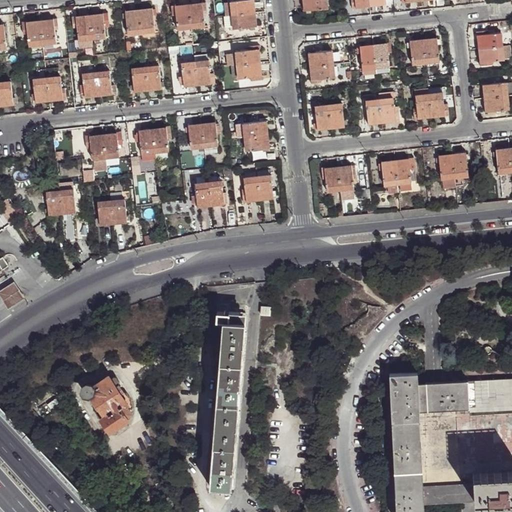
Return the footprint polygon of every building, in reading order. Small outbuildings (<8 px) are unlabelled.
[(232,15),(255,12),(253,0),(237,0),(230,1),(231,3),(232,15)] [(327,0),(303,0),(305,9),(307,9),(312,9),(328,7),(327,0)] [(203,3),(190,4),(192,27),(205,25),(204,13),(207,13),(206,5),(203,6),(203,3)] [(192,27),(190,4),(176,6),(176,9),(173,9),(174,16),(177,16),(178,28),(192,27)] [(154,8),(139,9),(142,32),(156,31),(154,15),(154,10),(154,8)] [(139,9),(126,11),(127,13),(127,18),(129,34),(142,32),(139,9)] [(255,12),(232,15),(234,29),(250,27),(254,26),(257,26),(255,12)] [(90,15),(92,38),(106,37),(105,25),(109,25),(108,17),(104,17),(104,14),(90,15)] [(90,15),(77,16),(77,20),(73,20),(74,28),(78,28),(79,39),(92,38),(90,15)] [(234,29),(232,15),(227,15),(225,15),(227,29),(234,29)] [(54,19),(40,20),(43,44),(57,42),(55,30),(58,29),(57,22),(54,22),(54,19)] [(40,20),(27,22),(27,25),(23,26),(24,35),(28,35),(29,45),(43,44),(40,20)] [(501,33),(477,35),(479,48),(502,46),(501,33)] [(437,38),(423,40),(426,63),(440,61),(437,38)] [(426,63),(423,40),(410,41),(413,64),(426,63)] [(388,43),(360,46),(363,69),(365,69),(376,68),(390,67),(389,53),(392,53),(391,44),(388,45),(388,43)] [(502,46),(479,48),(480,62),(484,62),(484,65),(494,64),(494,61),(504,60),(503,57),(502,46)] [(237,65),(261,62),(259,48),(256,48),(250,49),(236,50),(236,52),(237,65)] [(310,52),(311,65),(334,63),(333,50),(317,51),(312,52),(310,52)] [(209,60),(196,61),(198,84),(211,83),(211,79),(214,79),(214,72),(210,72),(209,60)] [(198,84),(196,61),(182,63),(184,85),(198,84)] [(261,62),(237,65),(238,77),(238,78),(254,76),(260,76),(262,75),(261,62)] [(334,63),(311,65),(312,79),(336,77),(334,63)] [(159,65),(146,67),(148,90),(162,88),(162,86),(161,81),(159,65)] [(146,67),(132,68),(134,84),(134,89),(135,91),(148,90),(146,67)] [(110,71),(96,72),(99,95),(113,94),(112,92),(116,91),(115,84),(112,84),(110,71)] [(99,95),(96,72),(83,74),(84,84),(80,84),(81,93),(85,93),(85,97),(99,95)] [(60,76),(47,78),(49,101),(63,99),(62,96),(66,96),(64,85),(61,86),(60,76)] [(47,78),(33,79),(35,94),(32,94),(33,101),(35,100),(36,102),(49,101),(47,78)] [(11,82),(0,83),(0,106),(13,105),(13,102),(12,98),(11,82)] [(485,84),(483,84),(486,111),(488,111),(493,111),(509,109),(507,95),(506,82),(490,84),(485,84)] [(428,89),(429,94),(431,117),(445,115),(445,111),(448,111),(447,103),(444,103),(442,87),(428,89)] [(429,94),(415,95),(416,106),(413,106),(414,115),(417,115),(418,118),(431,117),(429,94)] [(380,99),(382,122),(395,120),(395,117),(399,117),(398,106),(394,106),(393,98),(380,99)] [(382,122),(380,99),(366,100),(367,116),(368,121),(368,123),(382,122)] [(328,104),(331,127),(346,126),(343,103),(328,104)] [(331,127),(328,104),(314,106),(316,121),(316,127),(317,129),(331,127)] [(245,136),(268,134),(267,120),(264,121),(259,121),(243,123),(245,136)] [(216,121),(202,123),(204,147),(216,145),(219,145),(217,133),(220,133),(220,125),(216,125),(216,121)] [(202,123),(189,124),(189,127),(190,132),(191,148),(204,147),(202,123)] [(166,127),(152,129),(155,152),(167,151),(169,151),(167,139),(172,138),(171,130),(166,130),(166,127)] [(152,129),(139,130),(139,133),(134,134),(135,141),(140,141),(141,154),(155,152),(152,129)] [(117,132),(103,134),(106,158),(120,156),(118,140),(117,135),(117,132)] [(103,134),(89,136),(90,138),(91,143),(92,159),(106,158),(103,134)] [(268,134),(245,136),(246,150),(269,148),(268,134)] [(508,148),(495,150),(497,173),(511,172),(508,148)] [(466,153),(452,154),(454,178),(468,176),(466,153)] [(452,154),(439,156),(441,179),(443,179),(454,178),(452,154)] [(414,158),(395,160),(397,184),(411,182),(410,169),(415,168),(414,158)] [(395,160),(382,162),(384,185),(386,185),(397,184),(395,160)] [(76,161),(59,162),(60,172),(78,170),(76,161)] [(351,165),(337,166),(340,190),(354,188),(352,175),(355,175),(355,169),(352,169),(351,166),(351,165)] [(337,166),(324,168),(325,171),(322,172),(323,180),(326,180),(327,191),(340,190),(337,166)] [(271,174),(257,176),(260,199),(273,197),(271,174)] [(257,176),(243,177),(244,188),(241,188),(242,197),(245,197),(246,200),(260,199),(257,176)] [(454,178),(443,179),(444,188),(454,187),(454,178)] [(222,179),(194,182),(196,193),(192,193),(193,202),(197,201),(197,205),(224,202),(224,198),(227,198),(226,190),(223,191),(222,179)] [(397,184),(386,185),(386,187),(389,187),(390,193),(398,192),(397,184)] [(73,189),(59,191),(61,214),(75,212),(73,189)] [(109,191),(110,199),(124,197),(123,190),(109,191)] [(61,214),(59,191),(46,192),(48,215),(61,214)] [(124,197),(110,199),(113,222),(126,221),(124,197)] [(113,222),(110,199),(96,200),(99,224),(113,222)] [(0,271),(10,265),(4,255),(0,257),(0,271)] [(9,306),(26,295),(22,289),(16,281),(0,291),(0,292),(4,299),(9,306)] [(268,317),(269,309),(260,308),(259,316),(268,317)] [(216,312),(215,321),(222,321),(243,322),(244,314),(227,313),(218,312),(216,312)] [(210,487),(233,488),(244,322),(243,322),(222,321),(210,487)] [(392,424),(420,422),(419,413),(427,412),(426,383),(417,384),(417,374),(389,375),(392,424)] [(132,401),(127,392),(123,392),(119,385),(120,381),(116,377),(112,377),(111,379),(109,378),(93,389),(93,393),(91,394),(89,395),(88,395),(86,394),(83,392),(110,431),(128,420),(127,418),(132,414),(130,411),(132,410),(133,406),(131,404),(132,401)] [(511,406),(511,379),(467,381),(468,409),(511,406)] [(123,392),(127,392),(129,391),(122,381),(120,381),(119,385),(123,392)] [(468,410),(468,409),(467,381),(441,382),(426,383),(427,412),(468,410)] [(83,390),(83,392),(86,394),(88,395),(89,395),(91,394),(93,393),(93,389),(92,387),(91,386),(89,385),(87,385),(85,386),(83,387),(83,390)] [(511,406),(468,409),(468,410),(427,412),(419,413),(420,422),(422,473),(424,505),(474,503),(473,474),(511,472),(511,406)] [(392,424),(394,474),(422,473),(420,422),(392,424)] [(162,467),(157,458),(149,462),(154,472),(162,467)] [(511,472),(473,474),(474,503),(484,502),(484,510),(511,507),(511,472)] [(423,511),(424,505),(422,473),(394,474),(396,511),(423,511)]
